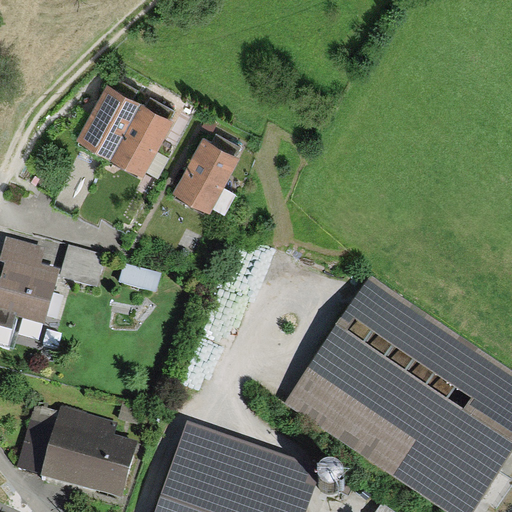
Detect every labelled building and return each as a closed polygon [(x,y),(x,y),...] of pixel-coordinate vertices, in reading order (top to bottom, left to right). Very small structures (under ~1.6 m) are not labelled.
[(105,85),(76,140),(143,178),(172,121),(124,96),(105,85)] [(201,138),(172,190),(211,212),(239,159),(201,138)] [(7,236),(0,258),(0,261),(4,263),(0,276),(0,345),(10,348),(19,316),(45,324),(61,268),(42,263),(46,247),(7,236)] [(106,254),(69,244),(61,275),(98,285),(106,254)] [(161,273),(124,263),(119,281),(157,291),(161,273)] [(511,369),(367,273),(278,405),(437,511),(471,511),(511,452),(511,369)] [(120,420),(64,403),(42,475),(118,497),(135,439),(116,434),(120,420)] [(301,511),(317,469),(191,420),(156,511),(301,511)]
